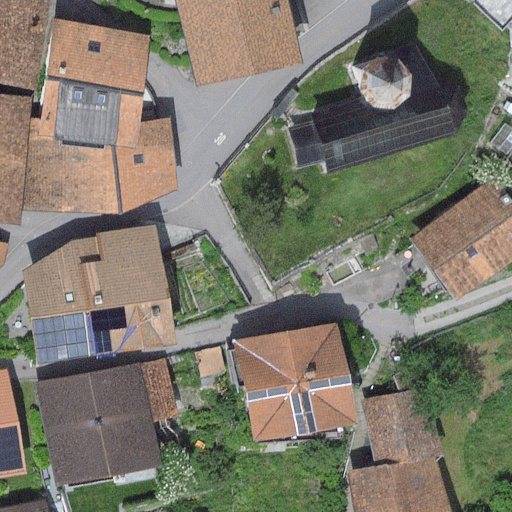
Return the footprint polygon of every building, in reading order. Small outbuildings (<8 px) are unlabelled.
[(45,0),(0,0),(0,83),(29,89),(45,0)] [(279,0),(170,0),(190,84),(293,61),(279,0)] [(146,35),(51,21),(37,119),(34,133),(106,143),(129,147),(133,122),(146,35)] [(435,74),(399,84),(397,64),(381,51),(361,53),(348,69),(350,89),(359,96),(307,111),(310,122),(286,129),(296,166),(320,159),(323,170),(452,133),(462,110),(458,94),(439,85),(435,74)] [(29,98),(0,94),(0,220),(14,222),(15,211),(26,119),(29,98)] [(106,143),(115,214),(173,190),(166,118),(133,122),(129,147),(106,143)] [(115,214),(106,143),(34,133),(37,119),(26,119),(15,211),(115,214)] [(511,208),(491,180),(410,238),(453,297),(511,254),(511,208)] [(152,226),(68,240),(19,271),(30,361),(171,342),(152,226)] [(332,323),(230,341),(248,441),(350,423),(332,323)] [(44,440),(149,420),(174,416),(164,359),(33,383),(44,440)] [(0,473),(17,470),(0,373),(0,473)] [(425,389),(360,402),(373,467),(433,455),(437,455),(425,389)] [(149,420),(44,440),(52,485),(157,466),(149,420)] [(373,467),(345,473),(352,511),(444,511),(433,455),(373,467)] [(43,511),(41,500),(0,509),(0,511),(43,511)]
